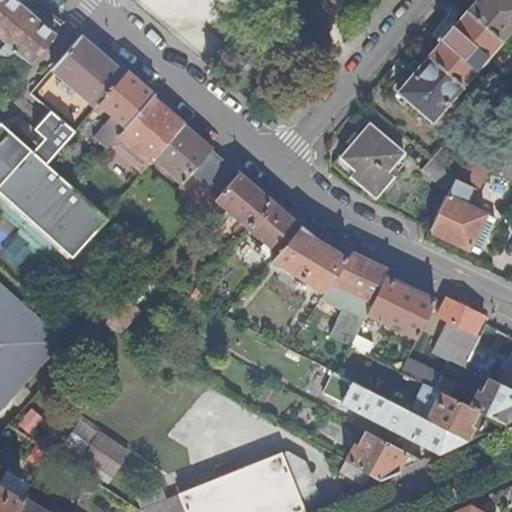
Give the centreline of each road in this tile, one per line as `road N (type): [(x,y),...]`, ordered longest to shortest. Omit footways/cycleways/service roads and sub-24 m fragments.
road 1 (residential): [(511,304),(347,221),(275,169)]
road 2 (residential): [(275,169),(79,0)]
road 3 (residential): [(275,169),(427,0)]
road 4 (residential): [(511,454),(377,511)]
